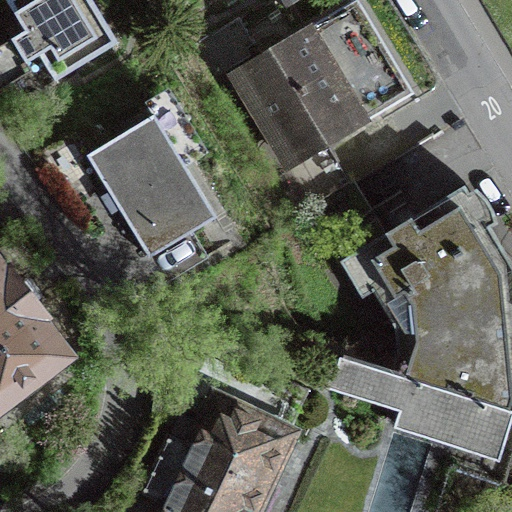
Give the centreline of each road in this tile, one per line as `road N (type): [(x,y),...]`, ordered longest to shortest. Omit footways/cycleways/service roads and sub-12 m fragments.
road 1 (residential): [(0,142),(112,298),(132,369),(120,432),(103,464),(53,511)]
road 2 (residential): [(511,147),(421,0)]
